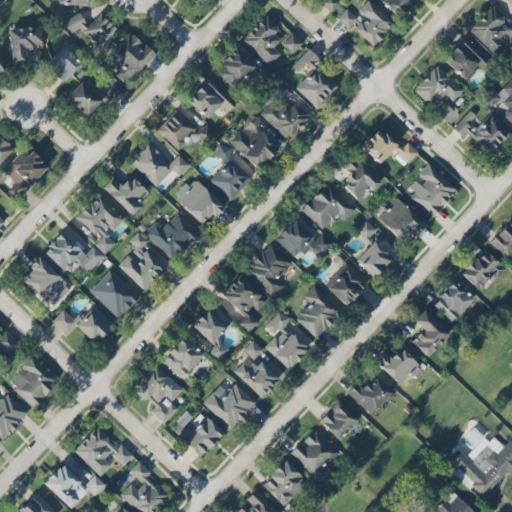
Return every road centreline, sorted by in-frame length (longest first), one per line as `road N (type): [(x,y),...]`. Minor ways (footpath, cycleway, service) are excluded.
road 1 (residential): [(455,0),(0,487)]
road 2 (residential): [(511,170),(191,511)]
road 3 (residential): [(239,0),(0,253)]
road 4 (residential): [(208,495),(0,296)]
road 5 (residential): [(491,193),(292,0)]
